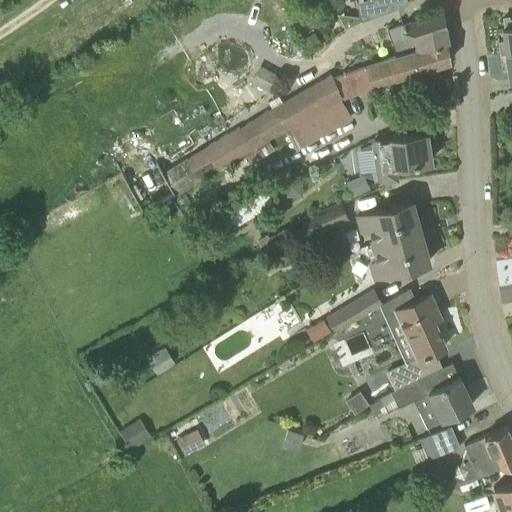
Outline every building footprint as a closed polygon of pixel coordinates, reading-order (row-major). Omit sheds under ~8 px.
[(365,0),(357,1),(359,22),(407,3),(406,0),(365,0)] [(447,41),(442,12),(402,25),(390,29),(399,57),(447,41)] [(511,17),(510,18),(509,16),(502,16),(503,28),(502,29),(506,55),(511,53),(511,17)] [(319,43),(314,32),(300,39),(306,50),(319,43)] [(408,74),(417,71),(420,78),(440,71),(438,65),(450,60),(447,41),(399,57),(334,79),(340,98),(408,74)] [(511,53),(506,55),(500,56),(502,73),(508,72),(509,81),(511,80),(511,53)] [(270,91),(279,76),(264,68),(256,84),(270,91)] [(334,79),(331,72),(145,182),(158,204),(158,205),(183,190),(245,153),(267,140),(285,130),(339,98),(340,98),(334,79)] [(297,150),(351,119),(339,98),(285,130),(297,150)] [(430,162),(426,133),(374,142),(379,181),(396,179),(395,168),(430,162)] [(273,150),(267,140),(245,153),(250,163),(273,150)] [(122,171),(104,182),(131,226),(149,215),(122,171)] [(368,189),(362,175),(346,183),(352,196),(368,189)] [(227,201),(234,220),(274,205),(267,186),(227,201)] [(416,218),(411,201),(358,216),(362,230),(370,228),(374,244),(422,230),(418,217),(416,218)] [(296,241),(348,218),(340,203),(289,226),(296,241)] [(205,247),(234,229),(226,216),(196,234),(205,247)] [(428,262),(423,245),(426,244),(422,230),(374,244),(375,245),(365,247),(369,263),(371,262),(376,277),(428,262)] [(411,381),(433,370),(452,361),(444,345),(434,322),(441,318),(435,307),(430,294),(415,301),(410,288),(383,303),(381,304),(386,315),(395,310),(417,358),(403,365),(411,381)] [(383,303),(373,289),(326,319),(335,333),(381,304),(383,303)] [(306,329),(314,342),(331,332),(323,319),(306,329)] [(174,363),(164,347),(146,358),(156,374),(174,363)] [(433,370),(411,381),(390,392),(396,403),(398,407),(413,400),(426,426),(441,419),(472,405),(459,377),(441,385),(433,370)] [(368,404),(359,390),(345,399),(354,413),(368,404)] [(149,436),(138,419),(119,430),(130,448),(149,436)] [(427,459),(460,446),(451,426),(420,438),(427,459)] [(511,463),(511,438),(507,426),(484,436),(464,444),(466,448),(478,476),(501,468),(511,463)] [(187,451),(205,442),(198,427),(180,436),(187,451)] [(303,435),(287,430),(283,443),(290,445),(299,448),(303,435)] [(511,511),(511,481),(493,488),(501,511),(511,511)] [(469,500),(472,511),(495,507),(492,494),(469,500)]
